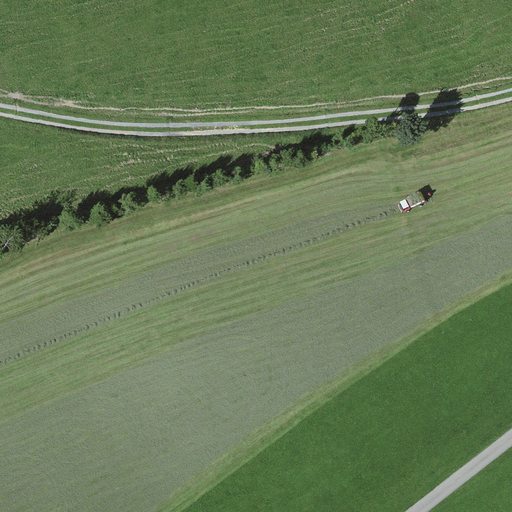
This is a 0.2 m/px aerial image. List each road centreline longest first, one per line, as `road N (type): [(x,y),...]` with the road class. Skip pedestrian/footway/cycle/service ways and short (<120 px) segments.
road 1 (track): [(511,89),(321,120),(105,127),(0,108)]
road 2 (residential): [(416,511),(511,437)]
